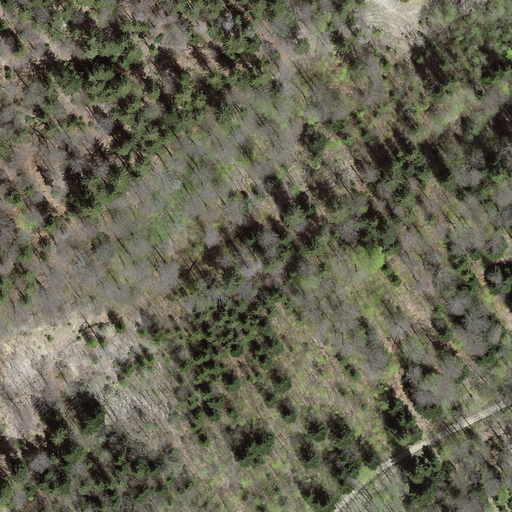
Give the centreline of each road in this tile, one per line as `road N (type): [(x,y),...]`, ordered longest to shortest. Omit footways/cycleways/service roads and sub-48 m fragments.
road 1 (track): [(0,406),(79,335),(394,134)]
road 2 (track): [(511,401),(393,460),(336,511)]
